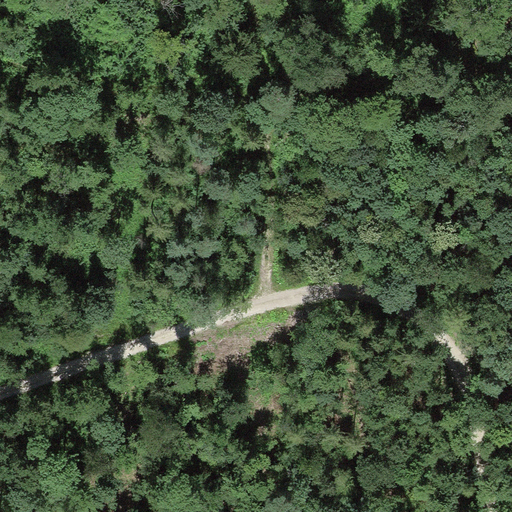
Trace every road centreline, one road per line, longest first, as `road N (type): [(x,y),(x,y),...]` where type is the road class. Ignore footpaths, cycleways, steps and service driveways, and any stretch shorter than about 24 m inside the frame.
road 1 (track): [(269,305),(357,294),(382,298),(423,324),(465,399),(486,511)]
road 2 (track): [(0,393),(269,305)]
road 3 (track): [(307,298),(363,432),(362,511)]
road 4 (track): [(222,316),(233,457)]
